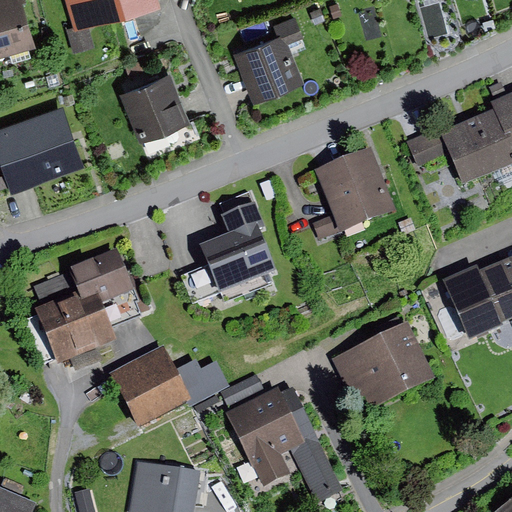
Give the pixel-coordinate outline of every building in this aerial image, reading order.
[(0,0),(0,52),(34,42),(20,0),(0,0)] [(65,0),(74,26),(88,22),(156,0),(65,0)] [(338,2),(329,5),(333,18),(342,15),(338,2)] [(321,7),(311,11),(316,24),(326,20),(321,7)] [(277,35),(233,52),(253,103),(304,82),(288,40),(304,34),(296,14),(272,23),(277,35)] [(88,22),(74,26),(67,28),(74,52),(95,46),(88,22)] [(170,71),(120,91),(139,140),(189,120),(170,71)] [(511,95),(494,103),(496,107),(511,144),(511,95)] [(63,104),(0,126),(0,154),(11,188),(84,163),(63,104)] [(464,121),(440,131),(462,184),(511,163),(511,144),(496,107),(464,121)] [(429,131),(408,140),(418,165),(440,156),(429,131)] [(371,150),(317,171),(341,231),(395,210),(385,184),(371,150)] [(251,192),(218,206),(230,233),(199,246),(207,267),(181,277),(193,306),(276,271),(260,232),(266,229),(251,192)] [(330,216),(312,223),(319,240),(336,233),(330,216)] [(410,219),(399,224),(403,236),(415,231),(410,219)] [(72,273),(34,288),(43,311),(99,289),(103,302),(135,290),(119,249),(70,268),(72,273)] [(478,269),(446,282),(470,340),(503,325),(502,322),(511,317),(511,259),(480,273),(478,269)] [(119,341),(103,302),(99,289),(43,311),(21,320),(40,366),(54,360),(56,366),(119,341)] [(312,305),(297,311),(300,319),(315,313),(312,305)] [(409,325),(334,361),(355,403),(365,398),(370,409),(435,378),(409,325)] [(163,348),(111,374),(139,428),(188,403),(190,406),(228,386),(216,364),(202,371),(197,361),(175,372),(163,348)] [(257,376),(221,394),(228,408),(264,390),(257,376)] [(295,389),(278,397),(302,446),(292,451),(318,505),(345,493),(295,389)] [(276,393),(230,414),(265,487),(291,475),(282,455),(292,451),(302,446),(278,397),(276,393)] [(194,511),(200,472),(137,463),(129,511),(194,511)] [(26,486),(7,479),(3,487),(22,495),(26,486)] [(32,511),(36,504),(0,489),(0,511),(32,511)] [(95,511),(90,492),(76,495),(80,511),(95,511)] [(511,511),(511,500),(495,511),(511,511)]
